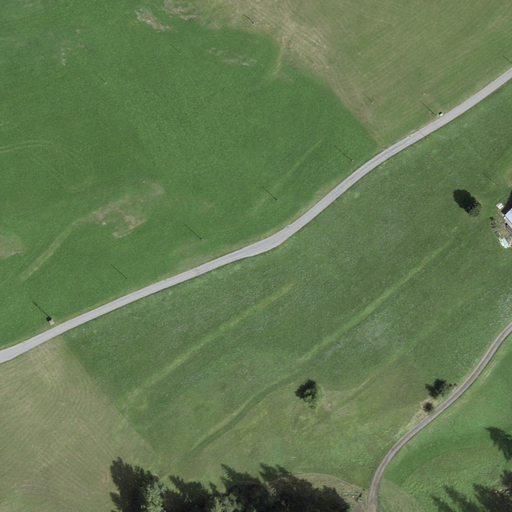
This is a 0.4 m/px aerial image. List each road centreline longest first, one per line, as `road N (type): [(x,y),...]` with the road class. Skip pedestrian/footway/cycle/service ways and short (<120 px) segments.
road 1 (unclassified): [(511,72),(382,156),(283,235),(0,356)]
road 2 (track): [(373,511),(383,466),(511,329)]
